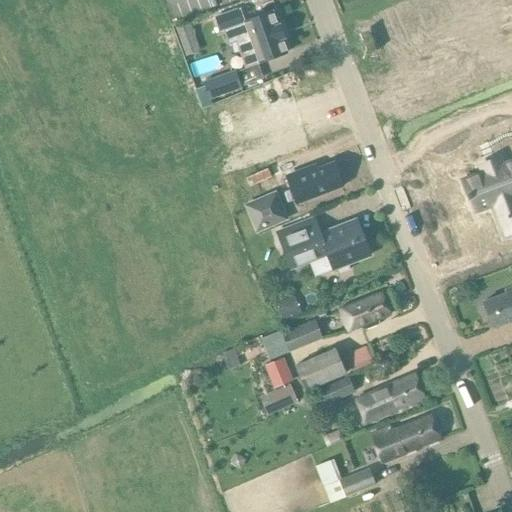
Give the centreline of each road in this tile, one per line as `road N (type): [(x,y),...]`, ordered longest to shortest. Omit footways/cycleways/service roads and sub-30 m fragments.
road 1 (unclassified): [(511,511),(365,120)]
road 2 (residential): [(182,163),(141,53),(41,90)]
road 3 (residential): [(357,97),(182,163)]
road 4 (residential): [(365,120),(511,62)]
road 5 (residential): [(200,211),(65,260)]
